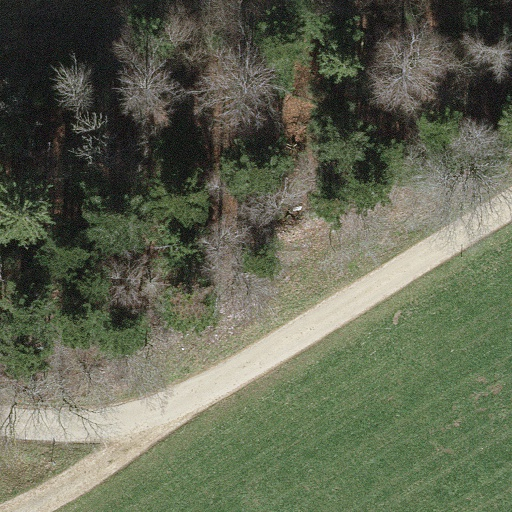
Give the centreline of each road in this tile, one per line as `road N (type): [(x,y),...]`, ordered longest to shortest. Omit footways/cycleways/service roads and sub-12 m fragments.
road 1 (track): [(0,402),(64,410),(176,401),(511,205)]
road 2 (track): [(14,511),(90,472),(176,401)]
